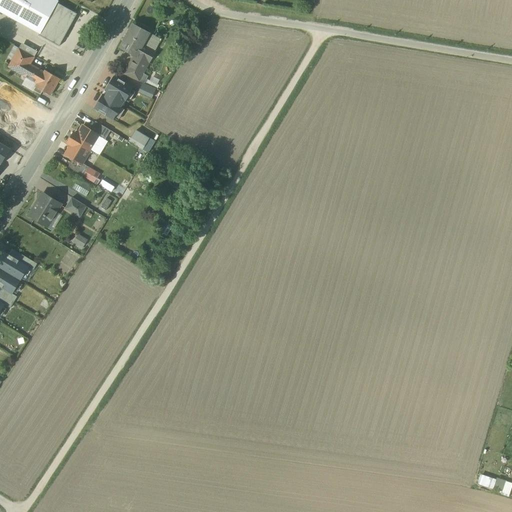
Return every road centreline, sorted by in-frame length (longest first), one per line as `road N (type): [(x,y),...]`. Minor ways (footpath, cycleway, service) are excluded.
road 1 (track): [(323,31),(25,511)]
road 2 (residential): [(511,60),(220,14),(188,0)]
road 3 (tertiary): [(0,212),(122,0)]
